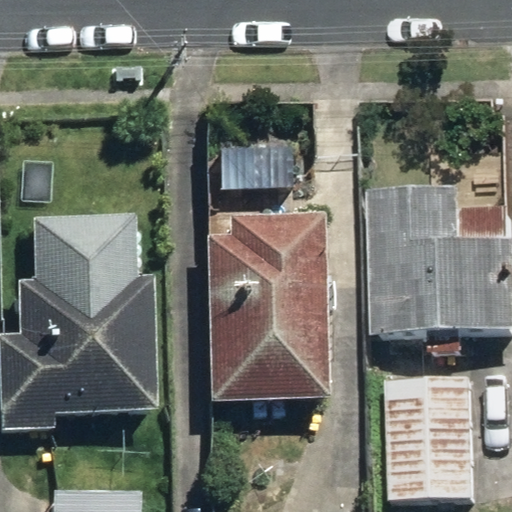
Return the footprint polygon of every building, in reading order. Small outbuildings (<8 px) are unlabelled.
[(466,195),(374,198),(378,344),(511,340),(511,216),(467,218),(466,195)] [(225,243),(205,244),(209,411),(327,408),(323,221),(225,223),(225,243)] [(19,342),(0,342),(0,438),(55,437),(55,423),(156,421),(152,285),(136,286),(135,222),(32,225),(34,288),(18,289),(19,342)] [(476,384),(390,386),(394,508),(479,506),(476,384)] [(141,511),(142,495),(52,492),(51,511),(141,511)]
